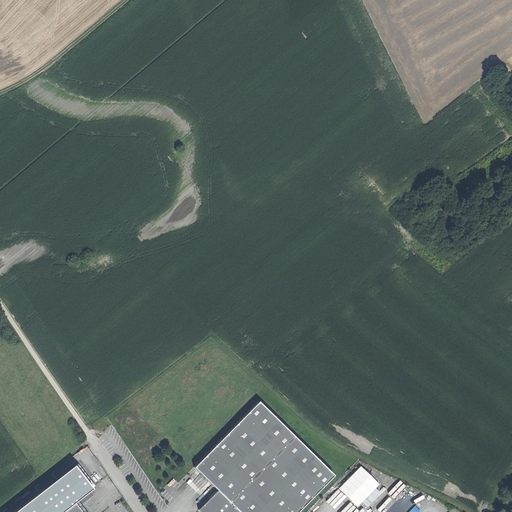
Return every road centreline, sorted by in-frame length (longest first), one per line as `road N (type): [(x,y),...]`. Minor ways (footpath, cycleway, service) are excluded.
road 1 (track): [(466,511),(321,438),(122,249),(76,266),(48,257),(0,283)]
road 2 (track): [(90,434),(0,305)]
road 3 (unknown): [(107,491),(94,466),(78,461),(9,511)]
